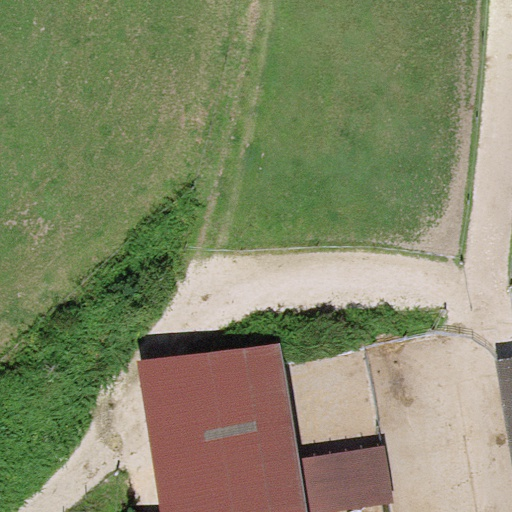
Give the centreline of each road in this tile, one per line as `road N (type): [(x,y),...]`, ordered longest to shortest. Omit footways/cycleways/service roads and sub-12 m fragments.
road 1 (track): [(30,511),(104,428),(129,363),(225,287),(308,282),(511,319)]
road 2 (track): [(478,309),(506,0)]
